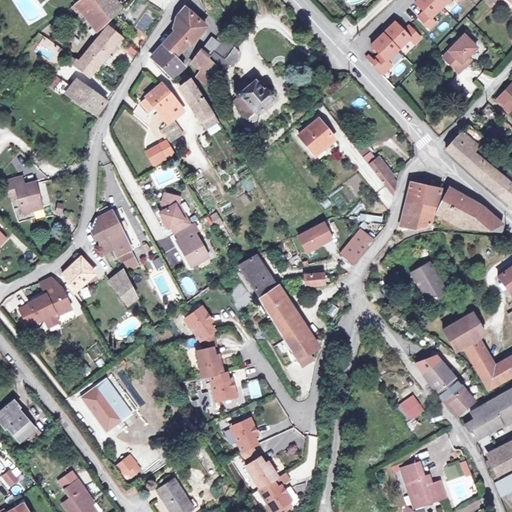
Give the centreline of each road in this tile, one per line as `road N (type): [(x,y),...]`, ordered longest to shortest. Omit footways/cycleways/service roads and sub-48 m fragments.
road 1 (residential): [(182,0),(97,136),(80,245),(0,297)]
road 2 (residential): [(365,308),(463,434),(499,511)]
road 3 (residential): [(365,308),(342,383),(322,511)]
road 4 (secondary): [(294,0),(434,152)]
road 5 (residential): [(434,152),(409,174),(391,229),(355,273),(365,308)]
